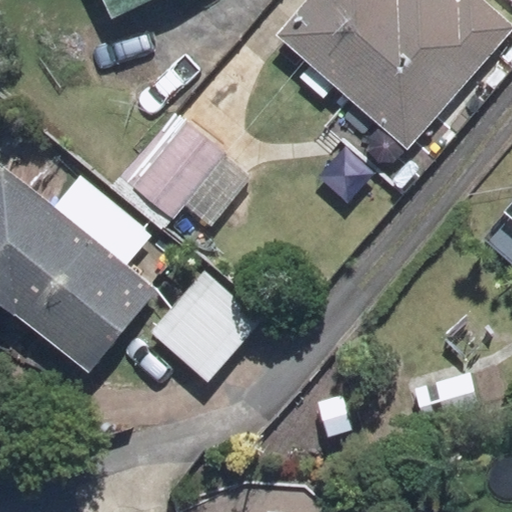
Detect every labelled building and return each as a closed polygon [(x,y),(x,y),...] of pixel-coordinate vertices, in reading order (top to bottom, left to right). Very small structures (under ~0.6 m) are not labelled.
[(140,0),(116,0),(120,9),(140,0)] [(402,0),(323,0),(289,39),(412,144),(510,31),(474,1),(462,15),(444,0),(404,0),(403,1),(402,0)] [(255,83),(227,61),(196,100),(223,122),(255,83)] [(173,124),(129,179),(175,216),(219,161),(173,124)] [(12,177),(0,191),(0,287),(94,362),(153,289),(12,177)] [(259,323),(209,280),(163,334),(212,376),(259,323)] [(482,408),(473,378),(422,393),(431,423),(482,408)]
